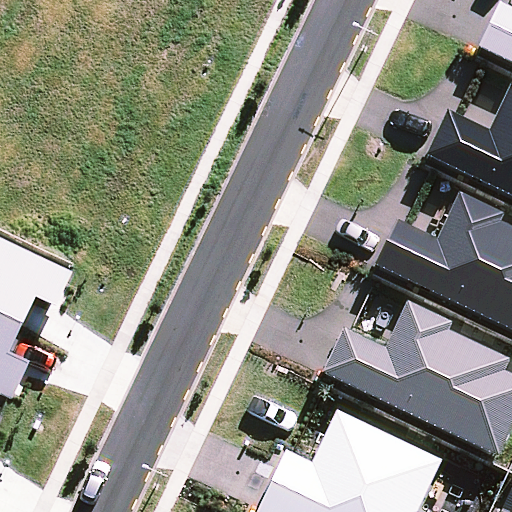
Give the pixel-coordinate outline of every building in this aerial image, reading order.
[(511,13),(495,5),(474,51),(511,68),(511,13)] [(441,112),(422,156),(511,200),(511,90),(506,88),(485,133),(441,112)] [(392,222),(371,267),(511,333),(511,232),(496,225),(501,218),(454,196),(432,241),(392,222)] [(0,397),(9,401),(27,365),(6,356),(32,299),(54,309),(70,274),(0,240),(0,397)] [(340,330),(319,375),(495,457),(511,421),(511,378),(501,374),(507,362),(445,333),(449,326),(403,304),(382,349),(340,330)] [(282,452),(253,511),(414,511),(438,463),(333,412),(309,465),(282,452)]
